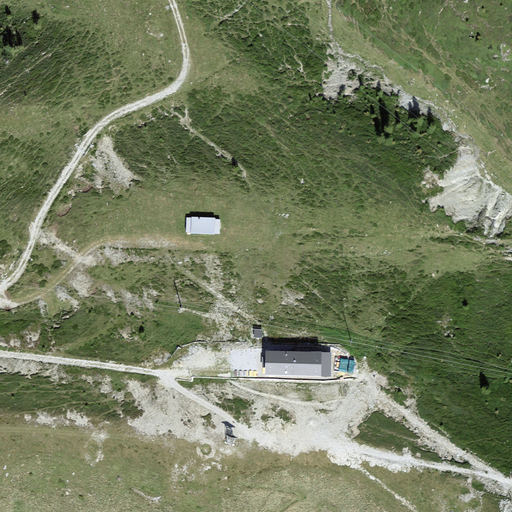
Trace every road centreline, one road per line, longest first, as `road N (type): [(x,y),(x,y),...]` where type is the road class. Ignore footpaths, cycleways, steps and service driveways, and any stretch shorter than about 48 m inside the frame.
road 1 (track): [(0,288),(24,261),(63,177),(108,120),(191,64),(174,0)]
road 2 (track): [(249,446),(232,420),(163,375),(0,354)]
